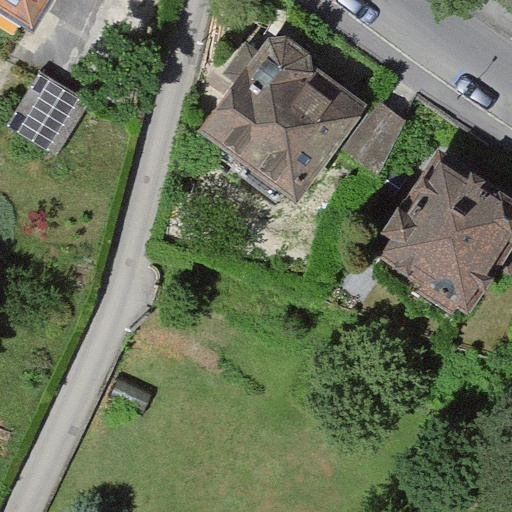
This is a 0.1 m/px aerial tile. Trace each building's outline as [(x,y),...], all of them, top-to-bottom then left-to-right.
[(53,0),(0,0),(0,7),(36,29),(53,0)] [(194,143),(284,210),(354,118),(264,51),(194,143)] [(45,73),(12,127),(59,156),(93,103),(45,73)] [(384,91),(348,142),(374,160),(409,108),(384,91)] [(511,243),(511,211),(435,163),(377,254),(468,312),(511,243)]
